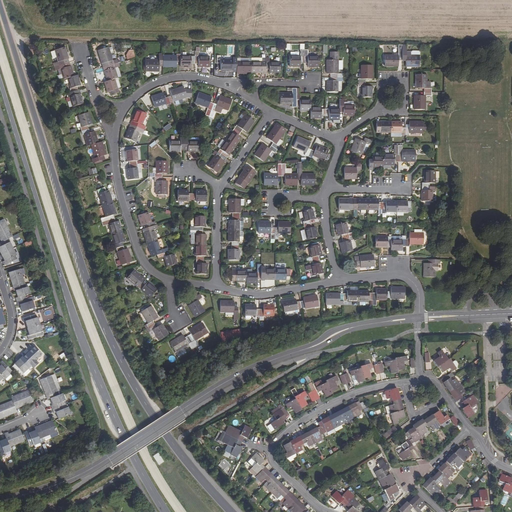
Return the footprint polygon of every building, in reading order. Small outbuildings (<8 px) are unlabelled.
[(410,56),(410,52),(406,52),(406,45),(402,45),(402,51),(402,59),(406,59),(405,66),(419,67),(419,56),(410,56)] [(104,63),(105,67),(113,64),(108,47),(98,51),(102,64),(104,63)] [(56,57),(59,65),(66,63),(65,60),(68,59),(64,48),(54,51),(56,57)] [(198,51),(195,51),(195,56),(194,64),(198,64),(198,67),(209,67),(209,56),(198,56),(198,51)] [(290,56),(289,66),(300,66),(300,59),(304,59),(304,51),(300,51),(300,56),(290,56)] [(308,59),(308,66),(318,66),(318,56),(308,56),(308,51),(304,51),(304,59),(308,59)] [(388,56),(388,66),(398,66),(398,59),(402,59),(402,51),(398,51),(398,56),(388,56)] [(176,56),(162,56),(162,63),(162,67),(180,67),(180,60),(180,56),(180,54),(176,54),(176,56)] [(145,60),(145,71),(158,71),(159,63),(162,63),(162,56),(162,55),(159,55),(159,61),(145,60)] [(180,60),(180,67),(191,67),(191,63),(194,64),(195,56),(180,56),(180,60)] [(237,61),(236,69),(240,69),(240,72),(251,72),(251,61),(240,61),(240,57),(237,57),(237,61)] [(251,61),(251,72),(262,72),(262,69),(265,69),(266,62),(265,58),(262,58),(261,62),(251,61)] [(266,62),(265,69),(269,69),(269,72),(280,72),(280,62),(269,62),(269,58),(265,58),(266,62)] [(221,59),(221,70),(232,70),(232,69),(236,69),(237,61),(233,61),(233,60),(221,59)] [(59,65),(63,79),(67,78),(73,76),(70,66),(67,67),(66,63),(59,65)] [(330,74),(330,77),(338,77),(338,63),(327,63),(327,74),(330,74)] [(104,71),(107,81),(114,79),(117,78),(113,64),(105,67),(106,70),(104,71)] [(359,79),(359,83),(366,83),(366,79),(372,79),(372,65),(362,65),(362,79),(359,79)] [(69,88),(71,92),(78,90),(77,86),(80,85),(77,75),(73,76),(67,78),(70,88),(69,88)] [(430,88),(430,81),(426,81),(426,75),(416,75),(416,88),(424,89),(424,92),(431,92),(431,88),(430,88)] [(327,81),(327,92),(338,92),(338,77),(330,77),(330,81),(327,81)] [(110,91),(111,95),(119,93),(117,88),(114,79),(107,81),(104,82),(107,92),(110,91)] [(362,87),(362,97),(372,97),(372,87),(366,87),(366,83),(359,83),(358,87),(362,87)] [(171,94),(167,95),(169,102),(170,104),(174,103),(173,101),(186,97),(191,97),(191,89),(184,89),(183,87),(170,91),(171,94)] [(296,99),(296,89),(293,88),(293,93),(287,93),(282,93),(282,103),(293,103),(293,107),(296,107),(296,99)] [(303,99),(303,94),(299,94),(299,89),(296,89),(296,99),(296,107),(300,107),(300,110),(310,110),(311,107),(310,99),(303,99)] [(69,96),(73,106),(83,103),(80,93),(79,94),(78,90),(71,92),(72,96),(69,96)] [(425,110),(425,96),(431,96),(431,92),(424,92),(424,96),(414,96),(414,109),(425,110)] [(169,102),(167,95),(164,96),(163,93),(151,97),(155,107),(166,103),(166,105),(170,104),(169,102)] [(199,93),(195,103),(208,107),(207,109),(211,110),(213,103),(210,102),(212,98),(199,93)] [(213,103),(211,110),(214,112),(216,106),(228,110),(231,100),(220,96),(216,104),(213,103)] [(339,109),(339,112),(343,112),(343,115),(353,115),(354,105),(339,104),(339,109)] [(310,110),(310,118),(321,118),(321,116),(325,116),(325,109),(321,109),(321,107),(311,107),(310,110)] [(325,109),(325,116),(328,116),(328,119),(339,119),(339,112),(339,109),(325,109)] [(135,122),(133,126),(140,129),(144,130),(145,126),(142,125),(146,114),(136,110),(132,121),(135,122)] [(80,127),(81,131),(88,129),(87,125),(92,124),(88,112),(78,115),(82,127),(80,127)] [(243,114),(234,128),(240,132),(242,129),(245,131),(253,120),(243,114)] [(377,125),(377,132),(391,132),(391,122),(380,121),(381,125),(377,125)] [(391,122),(391,132),(402,132),(402,134),(405,134),(405,127),(402,127),(402,122),(391,122)] [(405,127),(405,134),(409,134),(409,132),(420,133),(420,130),(420,125),(420,122),(409,122),(409,127),(405,127)] [(274,143),(271,146),(278,151),(280,148),(279,147),(275,144),(285,130),(277,124),(267,138),(274,143)] [(129,128),(125,138),(135,142),(139,132),(142,133),(144,130),(140,129),(133,126),(132,130),(129,128)] [(234,128),(225,140),(234,146),(241,138),(237,136),(240,132),(234,128)] [(84,134),(88,146),(91,145),(98,143),(94,131),(89,133),(88,129),(81,131),(82,135),(84,134)] [(298,137),(294,147),(306,152),(305,154),(309,156),(312,149),(308,147),(311,142),(298,137)] [(355,138),(351,151),(361,155),(366,142),(369,144),(371,140),(364,137),(363,141),(355,138)] [(222,151),(220,154),(226,158),(234,146),(225,140),(219,149),(222,151)] [(170,141),(170,152),(180,152),(180,149),(184,149),(184,141),(170,141)] [(187,149),(188,152),(198,152),(198,141),(184,141),(184,149),(187,149)] [(92,159),(94,163),(101,160),(100,156),(105,155),(101,142),(98,143),(91,145),(95,158),(92,159)] [(262,144),(255,156),(263,162),(271,150),(276,154),(278,151),(271,146),(269,149),(262,144)] [(312,149),(309,156),(312,158),(313,155),(324,160),(329,150),(318,145),(315,150),(312,149)] [(129,161),(129,165),(136,164),(136,160),(137,160),(136,150),(126,151),(127,162),(129,161)] [(398,167),(398,168),(402,168),(402,162),(415,162),(416,151),(402,151),(402,160),(398,160),(398,167)] [(215,155),(207,166),(216,172),(226,158),(220,154),(218,157),(215,155)] [(398,167),(398,160),(394,160),(394,157),(383,157),(383,159),(383,167),(390,167),(398,167)] [(369,162),(369,170),(383,170),(383,167),(383,159),(373,159),(373,162),(369,162)] [(154,174),(154,177),(161,177),(161,174),(168,174),(167,162),(157,162),(157,174),(154,174)] [(302,170),(302,162),(297,162),(297,170),(297,174),(297,177),(301,177),(301,185),(315,185),(315,174),(301,174),(302,170)] [(126,169),(127,180),(138,179),(136,164),(129,165),(130,169),(126,169)] [(285,177),(285,185),(297,185),(297,177),(297,174),(291,174),(285,174),(285,169),(285,164),(282,164),(282,170),(281,177),(285,177)] [(346,168),(346,179),(356,179),(356,173),(360,173),(360,165),(356,165),(356,168),(346,168)] [(247,166),(235,183),(244,189),(256,172),(247,166)] [(264,174),(264,185),(277,185),(278,177),(281,177),(282,170),(278,170),(278,174),(264,174)] [(422,183),(422,187),(429,187),(429,183),(436,183),(436,171),(426,171),(425,183),(422,183)] [(156,181),(156,195),(167,195),(167,181),(161,181),(161,177),(154,177),(154,181),(156,181)] [(422,187),(422,201),(433,201),(433,191),(429,191),(429,187),(422,187)] [(97,191),(102,205),(112,202),(108,191),(105,192),(104,188),(97,191)] [(177,190),(177,201),(188,201),(188,198),(192,198),(192,190),(177,190)] [(192,190),(192,198),(195,198),(195,201),(206,201),(206,191),(192,190)] [(232,213),(232,217),(240,217),(240,199),(229,199),(229,213),(232,213)] [(336,199),(336,210),(353,210),(353,202),(349,202),(349,199),(336,199)] [(353,202),(353,210),(368,210),(368,200),(357,199),(357,203),(353,202)] [(368,200),(368,210),(382,210),(382,202),(378,202),(378,199),(368,200)] [(382,202),(382,210),(386,210),(386,212),(396,212),(396,201),(386,201),(386,203),(382,202)] [(396,201),(396,212),(407,212),(407,209),(411,209),(411,201),(396,201)] [(102,205),(107,221),(114,219),(113,215),(116,214),(112,202),(102,205)] [(300,212),(304,225),(311,224),(310,220),(313,220),(310,209),(300,212)] [(144,225),(145,229),(152,226),(148,212),(137,215),(141,226),(144,225)] [(190,231),(195,231),(202,231),(202,227),(204,227),(205,216),(194,216),(193,227),(190,227),(190,231)] [(228,220),(228,231),(239,231),(239,220),(240,220),(240,217),(232,217),(232,220),(228,220)] [(0,220),(0,235),(2,241),(8,238),(12,236),(3,219),(0,220)] [(107,221),(111,235),(121,231),(118,221),(115,222),(114,219),(107,221)] [(259,222),(259,233),(271,233),(271,234),(274,234),(274,227),(271,227),(271,222),(259,222)] [(274,227),(274,234),(278,234),(278,233),(290,233),(290,223),(278,222),(278,227),(274,227)] [(341,235),(342,238),(349,237),(346,223),(336,226),(338,236),(341,235)] [(304,225),(307,240),(317,237),(315,227),(312,227),(311,224),(304,225)] [(143,233),(146,243),(157,240),(152,226),(145,229),(144,229),(145,232),(143,233)] [(111,235),(115,248),(123,246),(122,242),(124,241),(121,231),(111,235)] [(202,231),(195,231),(190,231),(190,234),(192,234),(195,234),(195,245),(205,245),(205,235),(202,234),(202,231)] [(232,242),(231,245),(239,246),(239,231),(228,231),(228,242),(232,242)] [(406,239),(406,246),(409,246),(409,244),(423,244),(423,233),(409,233),(410,239),(406,239)] [(340,243),(342,253),(352,251),(349,237),(342,238),(343,242),(340,243)] [(376,237),(376,247),(391,247),(391,240),(391,237),(388,237),(376,237)] [(1,242),(0,242),(1,246),(0,246),(0,252),(1,254),(13,248),(9,242),(10,242),(8,238),(2,241),(1,242)] [(391,247),(391,251),(402,251),(402,246),(406,246),(406,239),(402,239),(402,240),(391,240),(391,247)] [(154,252),(155,256),(159,254),(162,253),(161,250),(160,250),(157,240),(146,243),(150,254),(154,252)] [(196,256),(196,260),(203,260),(203,256),(205,256),(205,245),(195,245),(195,256),(196,256)] [(228,249),(228,260),(239,260),(239,246),(231,245),(231,249),(228,249)] [(309,247),(312,261),(315,260),(320,259),(319,256),(321,255),(319,245),(309,247)] [(121,265),(131,262),(127,249),(124,249),(123,246),(115,248),(119,260),(121,265)] [(13,248),(1,254),(4,261),(2,262),(4,265),(16,259),(15,256),(16,255),(13,248)] [(163,257),(167,267),(176,264),(173,254),(168,256),(167,252),(162,253),(159,254),(160,258),(163,257)] [(374,265),(373,256),(355,256),(355,260),(356,260),(357,267),(361,267),(374,265)] [(196,260),(195,274),(206,274),(206,264),(203,263),(203,260),(196,260)] [(308,262),(312,276),(318,275),(323,274),(320,263),(316,264),(315,260),(312,261),(308,262)] [(425,263),(425,277),(435,277),(435,271),(439,271),(439,263),(441,263),(441,260),(438,260),(433,260),(433,263),(429,263),(425,263)] [(246,283),(247,285),(257,285),(257,281),(261,281),(261,279),(261,274),(261,269),(261,264),(257,264),(257,274),(246,274),(246,283)] [(10,272),(16,290),(25,287),(20,269),(10,272)] [(261,274),(261,279),(261,281),(275,281),(276,271),(265,271),(265,269),(261,269),(261,272),(261,274)] [(133,271),(127,279),(138,288),(142,282),(144,280),(133,271)] [(276,271),(275,281),(286,282),(286,278),(290,278),(290,271),(276,271)] [(235,280),(236,283),(246,283),(246,274),(246,272),(232,272),(232,280),(235,280)] [(142,282),(138,288),(150,298),(157,290),(147,282),(145,284),(142,282)] [(25,287),(16,290),(18,298),(16,298),(17,302),(26,299),(25,295),(30,294),(28,286),(25,287)] [(387,291),(387,298),(405,298),(405,287),(391,287),(391,291),(387,291)] [(387,298),(387,291),(387,289),(377,289),(376,293),(373,293),(373,301),(373,306),(376,306),(376,300),(387,300),(387,298)] [(344,294),(344,301),(358,301),(358,291),(347,291),(347,294),(344,294)] [(358,291),(358,301),(369,302),(369,300),(373,301),(373,293),(369,293),(369,291),(358,291)] [(188,305),(195,317),(204,311),(197,300),(201,298),(199,294),(196,296),(195,293),(188,296),(190,299),(192,298),(195,302),(188,305)] [(326,294),(326,304),(340,304),(340,301),(344,301),(344,294),(326,294)] [(300,301),(301,309),(318,306),(316,295),(303,297),(303,301),(300,301)] [(26,299),(17,302),(18,305),(20,304),(22,311),(35,307),(32,301),(27,302),(26,299)] [(282,302),(284,313),(298,310),(297,309),(301,309),(300,301),(296,302),(296,300),(282,302)] [(233,312),(233,317),(237,317),(237,310),(233,310),(233,302),(220,302),(220,312),(233,312)] [(245,305),(245,315),(255,315),(255,316),(259,317),(259,309),(256,309),(256,305),(245,305)] [(259,309),(259,317),(263,317),(263,315),(274,316),(274,305),(263,305),(263,309),(259,309)] [(141,312),(150,327),(157,323),(155,319),(157,318),(150,306),(141,312)] [(25,321),(27,328),(40,324),(38,317),(37,317),(36,314),(22,318),(23,322),(25,321)] [(150,327),(158,340),(167,335),(161,324),(159,326),(157,323),(150,327)] [(187,336),(191,342),(208,332),(202,323),(189,331),(191,333),(187,336)] [(40,324),(27,328),(30,335),(27,336),(28,339),(42,335),(41,332),(42,331),(40,324)] [(240,329),(220,332),(222,341),(242,338),(240,329)] [(170,343),(175,352),(191,342),(187,336),(184,337),(183,335),(170,343)] [(36,360),(42,354),(35,346),(29,352),(26,354),(25,354),(24,352),(21,355),(30,365),(33,368),(38,364),(35,361),(36,360)] [(439,366),(443,372),(449,368),(452,371),(456,368),(450,359),(448,360),(442,351),(438,353),(440,357),(434,361),(437,367),(439,366)] [(30,365),(21,355),(18,357),(19,359),(14,364),(16,366),(14,368),(21,376),(23,374),(28,369),(28,368),(30,365)] [(389,365),(390,373),(397,372),(396,370),(403,369),(402,361),(406,360),(405,355),(394,357),(395,359),(384,361),(384,366),(389,365)] [(0,363),(1,365),(0,365),(0,373),(3,377),(5,379),(10,374),(9,373),(12,370),(2,360),(0,361),(0,363)] [(354,375),(357,382),(363,380),(363,378),(369,376),(366,368),(371,367),(369,362),(358,366),(359,368),(348,372),(350,376),(354,375)] [(373,364),(375,373),(379,372),(382,372),(380,362),(377,363),(373,364)] [(339,375),(343,384),(346,383),(349,381),(346,372),(343,374),(339,375)] [(64,392),(56,373),(53,374),(61,394),(64,392)] [(53,374),(43,378),(51,397),(61,394),(53,374)] [(322,388),(325,395),(332,392),(331,391),(337,388),(335,381),(338,379),(337,375),(326,379),(327,381),(322,382),(316,385),(318,390),(322,388)] [(453,397),(456,401),(462,397),(460,394),(464,392),(460,385),(455,378),(451,381),(449,378),(447,375),(439,380),(441,383),(443,382),(450,392),(453,397)] [(308,392),(312,401),(315,399),(319,397),(310,382),(307,383),(311,391),(308,392)] [(390,414),(394,425),(398,424),(397,420),(405,418),(403,411),(400,400),(397,389),(385,392),(387,399),(392,398),(393,402),(394,405),(389,406),(391,414),(390,414)] [(29,390),(11,397),(12,400),(15,407),(33,399),(29,390)] [(291,406),(295,412),(301,409),(300,407),(306,404),(302,397),(306,395),(304,391),(294,396),(295,398),(285,403),(288,408),(291,406)] [(61,394),(51,397),(54,404),(52,405),(54,408),(63,405),(68,403),(66,400),(67,399),(64,392),(61,394)] [(462,408),(468,417),(474,413),(470,407),(475,403),(470,396),(465,400),(468,404),(465,405),(462,408)] [(283,454),(286,459),(296,453),(295,453),(302,449),(300,445),(303,443),(306,442),(308,446),(316,442),(323,439),(320,434),(323,433),(321,429),(324,427),(326,432),(334,428),(361,414),(359,409),(362,407),(358,401),(357,399),(354,401),(355,403),(351,405),(348,406),(338,411),(328,417),(318,422),(320,426),(310,431),(300,437),(289,442),(283,445),(287,452),(283,454)] [(12,400),(0,405),(0,416),(16,410),(16,408),(15,407),(12,400)] [(63,405),(54,408),(55,412),(57,412),(60,418),(73,413),(70,406),(64,408),(63,405)] [(274,428),(283,423),(282,421),(280,418),(285,416),(289,415),(284,406),(281,408),(279,406),(271,410),(273,413),(276,418),(270,421),(270,422),(266,424),(270,430),(274,428)] [(449,421),(447,417),(443,419),(438,413),(433,416),(423,422),(426,427),(427,429),(430,427),(433,431),(440,427),(449,421)] [(452,419),(457,428),(460,425),(455,417),(452,419)] [(426,433),(423,429),(426,427),(423,422),(422,421),(413,427),(413,428),(419,437),(426,433)] [(53,422),(35,429),(36,431),(39,438),(57,431),(53,422)] [(232,437),(236,429),(229,425),(225,433),(232,437)] [(232,437),(240,441),(243,436),(246,438),(251,429),(245,425),(242,431),(236,429),(232,437)] [(387,432),(389,435),(397,429),(395,427),(387,432)] [(413,443),(420,439),(419,437),(413,428),(404,434),(408,441),(411,439),(413,443)] [(8,432),(4,433),(6,438),(9,447),(24,441),(20,431),(13,434),(9,435),(9,434),(8,432)] [(39,438),(36,431),(29,433),(28,431),(25,432),(30,445),(34,444),(34,445),(41,442),(39,438)] [(240,441),(232,437),(225,433),(222,432),(218,440),(227,445),(233,448),(230,454),(237,457),(242,448),(237,445),(240,441)] [(0,453),(1,456),(5,455),(4,453),(11,450),(9,447),(6,438),(0,440),(0,453)] [(467,442),(471,450),(475,449),(470,440),(467,442)] [(411,455),(408,451),(413,449),(408,441),(400,446),(404,451),(398,455),(402,461),(411,455)] [(422,486),(431,495),(436,489),(433,486),(435,483),(437,485),(439,482),(443,486),(448,480),(447,478),(453,473),(449,469),(451,467),(454,464),(457,468),(463,462),(464,463),(471,455),(468,451),(465,454),(460,449),(455,454),(447,462),(438,470),(440,471),(431,480),(430,478),(422,486)] [(152,456),(158,465),(163,461),(158,453),(152,456)] [(306,511),(304,510),(296,502),(288,494),(280,486),(272,478),(264,470),(260,466),(263,463),(256,455),(247,464),(252,469),(251,470),(257,476),(255,478),(261,484),(265,481),(267,483),(269,486),(266,489),(272,494),(277,500),(281,497),(283,499),(285,501),(282,505),(288,511),(289,511),(306,511)] [(384,489),(389,499),(393,497),(391,492),(398,489),(395,483),(389,473),(387,474),(384,469),(388,467),(383,458),(377,461),(380,467),(374,470),(379,478),(382,485),(387,483),(388,486),(384,489)] [(295,473),(297,477),(305,472),(303,469),(295,473)] [(511,477),(503,474),(500,481),(506,483),(503,489),(511,493),(511,492),(511,482),(511,478),(511,477)] [(485,511),(485,506),(485,501),(487,501),(489,500),(488,490),(481,491),(481,498),(475,498),(476,507),(478,507),(478,510),(473,511),(485,511)] [(455,496),(458,500),(463,495),(460,491),(455,496)] [(346,511),(357,511),(354,509),(359,505),(352,498),(346,492),(341,496),(336,492),(331,497),(338,504),(340,503),(342,501),(346,505),(350,509),(348,511),(346,511)] [(411,511),(413,508),(415,510),(417,507),(420,511),(426,505),(417,496),(409,505),(408,503),(400,511),(411,511)]
